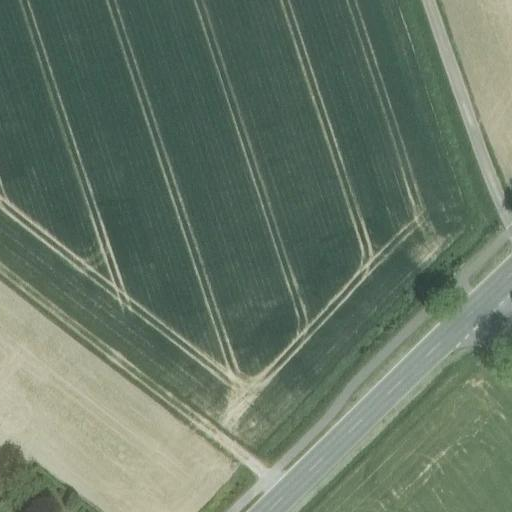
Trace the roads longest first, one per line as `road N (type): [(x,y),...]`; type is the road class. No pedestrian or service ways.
road 1 (secondary): [(480,304),(269,511)]
road 2 (track): [(511,233),(427,0)]
